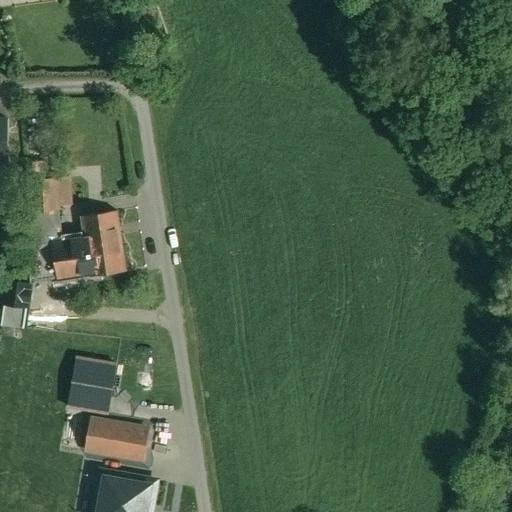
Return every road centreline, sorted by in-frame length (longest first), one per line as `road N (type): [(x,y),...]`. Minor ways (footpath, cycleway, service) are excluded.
road 1 (unclassified): [(205,511),(131,0)]
road 2 (unknown): [(0,92),(141,68)]
